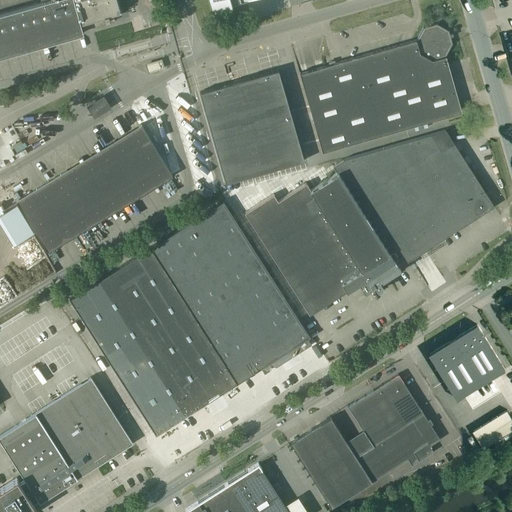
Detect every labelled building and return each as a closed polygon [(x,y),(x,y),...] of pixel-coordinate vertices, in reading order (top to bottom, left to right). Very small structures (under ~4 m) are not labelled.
[(44,0),(45,0),(0,12),(0,56),(83,33),(80,22),(90,20),(91,24),(101,22),(99,17),(120,11),(117,0),(44,0)] [(210,0),(213,10),(232,5),(232,4),(231,4),(231,3),(243,0),(210,0)] [(322,151),(336,147),(462,111),(446,56),(453,43),(449,29),(437,23),(423,27),(416,40),(320,67),(300,73),(310,105),(319,140),(320,141),(322,151)] [(162,58),(146,63),(149,73),(165,68),(162,58)] [(278,69),(201,92),(226,182),(304,159),(278,69)] [(94,117),(111,106),(104,95),(87,106),(94,117)] [(141,124),(16,200),(47,251),(130,200),(132,199),(172,175),(141,124)] [(274,194),(245,212),(294,289),(310,314),(311,313),(320,307),(321,306),(338,295),(349,288),(358,283),(360,282),(364,288),(365,291),(369,288),(375,285),(377,288),(377,289),(378,289),(379,289),(380,289),(381,289),(382,289),(382,288),(383,288),(383,287),(383,286),(383,285),(382,284),(383,283),(384,283),(388,281),(387,279),(386,278),(400,269),(399,266),(400,265),(408,260),(409,260),(410,259),(419,253),(425,249),(428,247),(447,236),(476,217),(494,206),(494,205),(454,142),(451,137),(449,133),(446,129),(444,130),(434,132),(344,158),(334,165),(338,172),(320,183),(311,189),(306,182),(278,200),(274,194)] [(178,229),(85,289),(69,299),(156,434),(229,387),(237,382),(237,383),(238,383),(237,382),(269,362),(274,365),(275,365),(276,365),(276,364),(276,362),(274,359),(306,338),(310,344),(311,343),(307,337),(310,336),(279,289),(223,200),(178,229)] [(461,334),(489,379),(505,369),(478,324),(461,334)] [(446,344),(473,389),(489,379),(461,334),(446,344)] [(473,389),(446,344),(430,354),(457,399),(473,389)] [(373,390),(398,429),(424,413),(399,373),(373,390)] [(21,421),(0,434),(0,438),(25,478),(39,499),(40,500),(63,486),(86,471),(109,456),(132,441),(111,409),(91,377),(68,391),(45,406),(21,421)] [(440,438),(424,413),(398,429),(373,390),(349,405),(348,405),(373,444),(356,455),(331,416),(330,417),(320,424),(291,442),(319,488),(331,506),(371,480),(372,481),(408,458),(412,464),(433,450),(429,444),(440,438)] [(511,417),(507,410),(473,432),(484,448),(511,430),(511,417)] [(228,482),(186,509),(187,511),(306,511),(297,497),(285,505),(285,504),(272,485),(258,463),(228,482)] [(39,499),(25,478),(20,481),(19,480),(13,478),(0,486),(0,511),(30,511),(37,508),(34,503),(39,499)]
